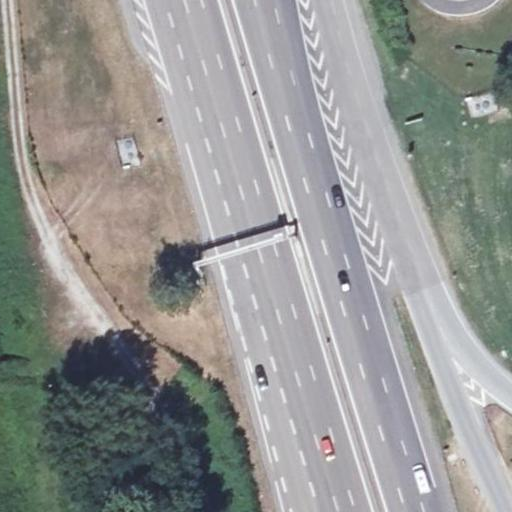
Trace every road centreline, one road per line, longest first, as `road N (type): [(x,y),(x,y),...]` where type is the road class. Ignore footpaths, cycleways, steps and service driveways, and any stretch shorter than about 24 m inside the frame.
road 1 (motorway): [(412,511),(264,0)]
road 2 (motorway): [(176,0),(323,511)]
road 3 (motorway): [(511,396),(418,296),(323,0)]
